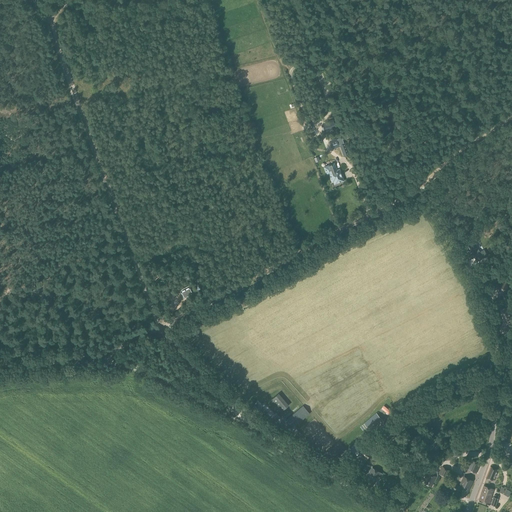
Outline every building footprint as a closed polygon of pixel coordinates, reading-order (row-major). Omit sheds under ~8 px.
[(344,157),(348,156),(348,155),(342,138),(339,139),(337,140),(336,138),(329,141),(333,149),(340,147),(344,157)] [(324,167),(327,174),(329,173),(331,178),(332,177),(333,181),(337,180),(338,182),(343,180),(341,175),(342,175),(341,173),(340,173),(339,169),(333,171),(331,165),(324,167)] [(471,250),(466,252),(470,258),(474,256),(477,262),(488,256),(484,249),(480,252),(474,242),(468,245),(471,250)] [(505,283),(498,286),(500,294),(508,291),(505,283)] [(190,288),(182,292),(184,298),(193,294),(190,288)] [(503,323),(501,328),(502,328),(502,329),(501,330),(503,332),(505,333),(507,332),(508,331),(511,324),(511,320),(508,308),(504,309),(505,313),(502,314),(504,320),(503,320),(503,321),(503,322),(503,323)] [(279,393),(271,400),(281,413),(289,406),(279,393)] [(384,405),(382,408),(390,415),(392,412),(384,405)] [(303,406),(287,419),(294,427),(310,414),(303,406)] [(365,422),(361,426),(367,433),(371,429),(382,420),(376,413),(365,422)] [(395,426),(391,430),(395,434),(399,430),(395,426)] [(338,446),(330,452),(336,459),(343,452),(338,446)] [(360,455),(358,458),(363,460),(361,464),(363,465),(365,462),(367,459),(371,452),(364,448),(360,455)] [(472,461),(468,469),(477,473),(481,464),(472,461)] [(490,466),(486,477),(493,480),(494,478),(493,477),(495,472),(497,473),(498,469),(490,466)] [(372,467),(365,479),(374,484),(379,476),(380,477),(383,474),(372,467)] [(443,467),(439,474),(447,478),(450,470),(443,467)] [(429,473),(425,483),(431,486),(436,476),(437,474),(431,471),(430,473),(429,473)] [(445,488),(443,493),(451,497),(453,492),(454,490),(457,491),(466,496),(473,481),(464,477),(460,486),(455,484),(451,492),(445,488)] [(484,486),(479,500),(489,503),(494,489),(484,486)]
